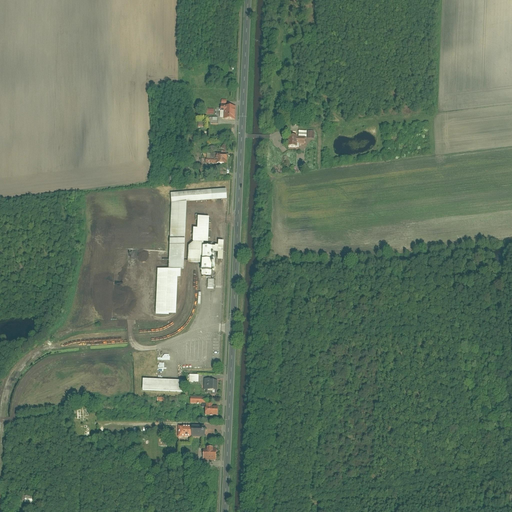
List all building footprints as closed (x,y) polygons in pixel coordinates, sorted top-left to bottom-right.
[(236,120),(237,107),(222,106),(222,112),(225,112),(225,119),(236,120)] [(306,137),(308,137),(308,139),(316,139),(316,131),(300,131),(300,137),(291,137),(291,147),(300,147),(300,144),(306,144),(306,137)] [(228,156),(228,154),(212,153),(212,154),(208,154),(208,159),(207,159),(207,164),(227,164),(227,160),(230,160),(230,156),(228,156)] [(188,203),(228,199),(227,189),(171,193),(168,269),(182,270),(185,270),(185,262),(186,245),(188,203)] [(186,245),(185,262),(202,263),(201,271),(213,271),(215,248),(204,247),(204,243),(194,242),(194,245),(186,245)] [(182,270),(159,269),(157,314),(176,314),(178,277),(182,278),(182,270)] [(217,391),(217,382),(212,382),(212,380),(205,380),(204,391),(207,391),(207,395),(216,395),(216,391),(217,391)] [(183,382),(144,381),(143,391),(183,393),(183,382)] [(207,408),(206,408),(206,416),(217,417),(218,408),(212,408),(212,404),(207,404),(207,408)] [(205,428),(180,427),(179,437),(204,439),(205,428)] [(208,451),(204,451),(204,460),(216,460),(216,451),(214,451),(214,449),(208,449),(208,451)]
